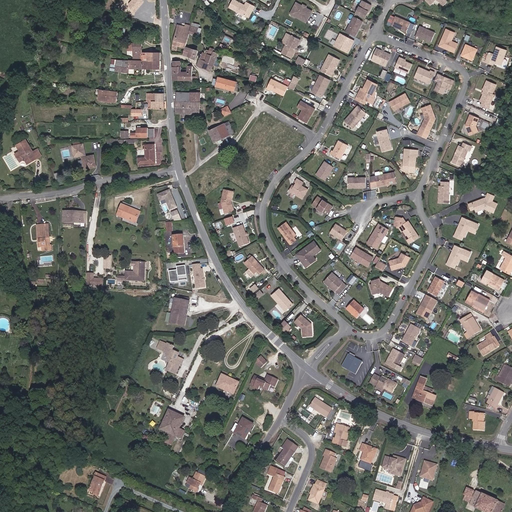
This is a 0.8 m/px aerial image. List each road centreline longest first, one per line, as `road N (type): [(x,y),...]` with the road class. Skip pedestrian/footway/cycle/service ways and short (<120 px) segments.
road 1 (residential): [(317,137),(269,190),(264,232),(282,263),(345,326)]
road 2 (tertiary): [(305,366),(259,326),(227,281),(178,170)]
road 3 (residential): [(419,192),(464,74),(374,34)]
road 4 (tertiary): [(498,447),(388,418),(310,369)]
road 5 (residential): [(345,326),(368,335),(387,326),(429,251),(419,192)]
road 6 (residential): [(1,200),(178,170)]
road 7 (tertiary): [(178,170),(163,0)]
